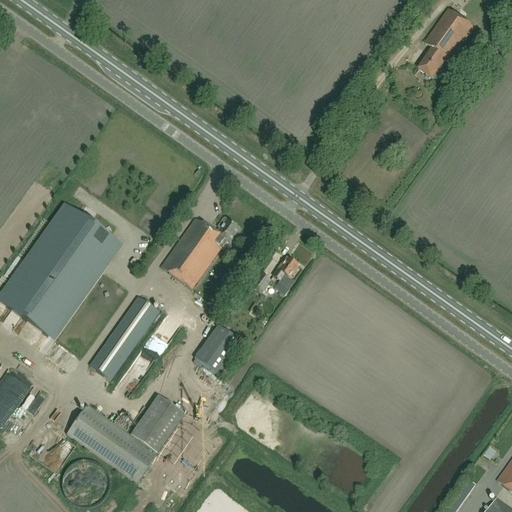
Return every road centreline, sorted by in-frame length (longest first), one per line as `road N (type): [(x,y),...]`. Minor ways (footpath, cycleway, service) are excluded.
road 1 (unclassified): [(511,371),(0,10)]
road 2 (primary): [(511,351),(18,0)]
road 3 (track): [(414,0),(321,133),(317,166),(284,211)]
road 4 (unknown): [(223,168),(146,276)]
